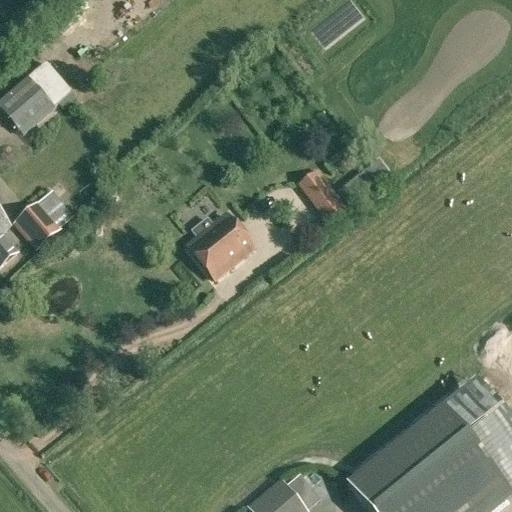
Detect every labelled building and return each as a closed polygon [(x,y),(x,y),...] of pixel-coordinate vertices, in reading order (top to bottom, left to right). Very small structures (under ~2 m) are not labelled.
[(34,73),(0,102),(0,113),(21,138),(61,103),(34,73)] [(330,224),(346,211),(336,198),(320,211),(330,224)] [(60,232),(60,231),(70,223),(56,207),(46,216),(37,205),(13,226),(36,253),(60,232)] [(0,269),(17,256),(1,237),(10,229),(0,216),(0,269)] [(197,242),(187,250),(214,283),(252,252),(226,219),(213,230),(206,222),(191,234),(197,242)] [(511,486),(445,406),(347,488),(366,511),(482,511),(511,488),(511,486)] [(301,511),(280,485),(249,511),(301,511)]
